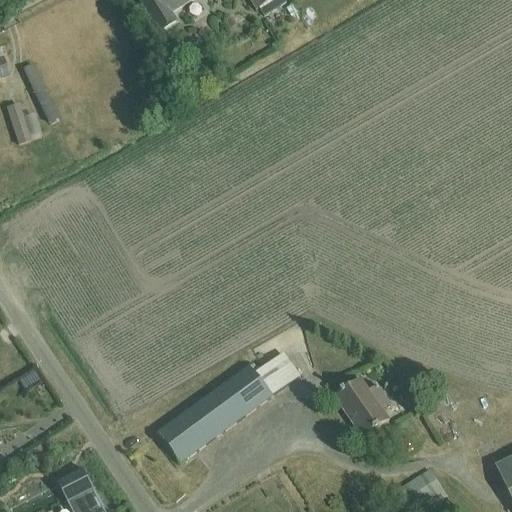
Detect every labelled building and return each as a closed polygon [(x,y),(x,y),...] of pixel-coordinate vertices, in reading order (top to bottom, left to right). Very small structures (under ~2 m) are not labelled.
[(139,0),(160,34),(176,24),(171,15),(195,0),(139,0)] [(249,0),(257,13),(277,0),(249,0)] [(20,71),(47,127),(58,122),(31,66),(20,71)] [(16,108),(3,112),(14,149),(27,145),(16,108)] [(285,358),(256,378),(249,370),(158,437),(180,466),(273,399),(300,379),(285,358)] [(369,393),(362,383),(361,382),(335,400),(363,441),(389,422),(382,413),(391,406),(378,387),(369,393)] [(451,420),(441,426),(451,442),(462,436),(451,420)] [(511,461),(496,469),(511,502),(511,461)] [(83,471),(57,485),(58,487),(62,484),(76,511),(104,511),(95,493),(83,471)] [(394,496),(403,511),(425,511),(446,500),(430,474),(394,496)]
